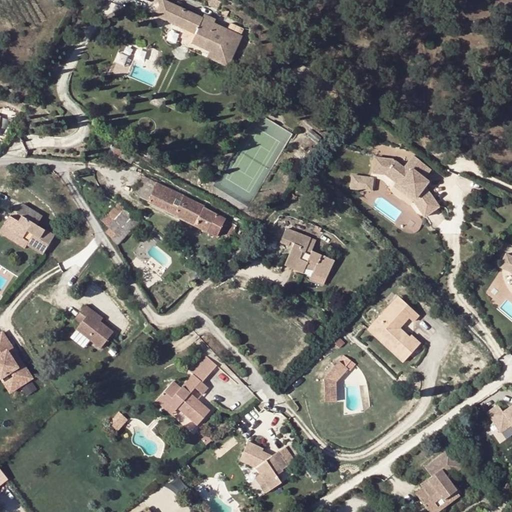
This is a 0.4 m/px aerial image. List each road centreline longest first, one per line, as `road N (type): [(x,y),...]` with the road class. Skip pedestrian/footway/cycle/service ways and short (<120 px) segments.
road 1 (residential): [(424,404),(365,455),(337,457),(197,317),(152,318),(59,166),(0,161)]
road 2 (residential): [(115,0),(61,82),(79,128),(55,140),(19,142),(0,157)]
road 3 (residential): [(375,464),(510,373)]
